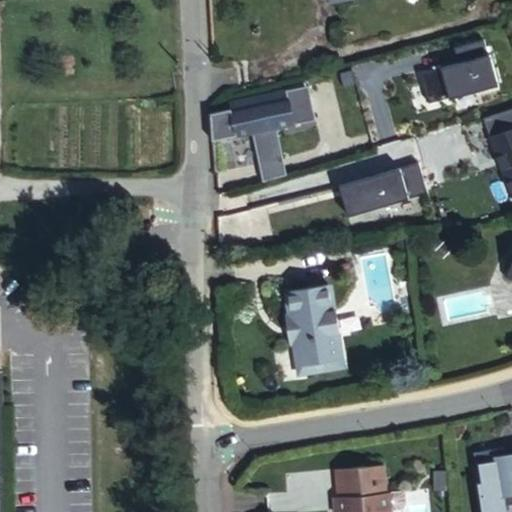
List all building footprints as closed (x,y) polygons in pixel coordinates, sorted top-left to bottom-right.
[(511,92),(511,39),(507,25),(494,29),(511,92)] [(494,61),(485,29),(435,44),(444,76),(494,61)] [(429,70),(421,43),(404,48),(412,75),(429,70)] [(214,111),(216,141),(319,118),(312,83),(231,97),(233,107),(214,111)] [(511,117),(511,102),(480,113),(486,126),(511,117)] [(511,166),(511,117),(486,126),(500,171),(511,166)] [(416,155),(343,178),(352,208),(426,185),(416,155)] [(511,166),(500,171),(509,194),(511,193),(511,166)] [(343,178),(335,180),(345,210),(352,208),(343,178)] [(227,241),(246,240),(244,212),(226,212),(227,241)] [(511,240),(511,241),(509,250),(509,252),(503,270),(511,273),(511,240)] [(328,279),(323,280),(327,307),(332,307),(328,279)] [(327,307),(323,280),(283,287),(287,314),(289,314),(293,334),(290,335),(294,360),(334,353),(330,328),(336,327),(332,307),(327,307)] [(287,314),(283,287),(276,288),(279,308),(276,308),(281,341),(284,341),(289,370),(342,358),(336,327),(330,328),(334,353),(294,360),(290,335),(293,334),(289,314),(287,314)] [(511,449),(503,451),(502,440),(473,444),(475,457),(479,457),(481,475),(477,475),(480,511),(505,511),(504,498),(511,497),(511,449)] [(390,511),(390,508),(392,507),(391,490),(385,490),(382,462),(335,467),(338,495),(333,495),(334,511),(390,511)] [(445,472),(433,473),(434,490),(446,489),(445,472)]
